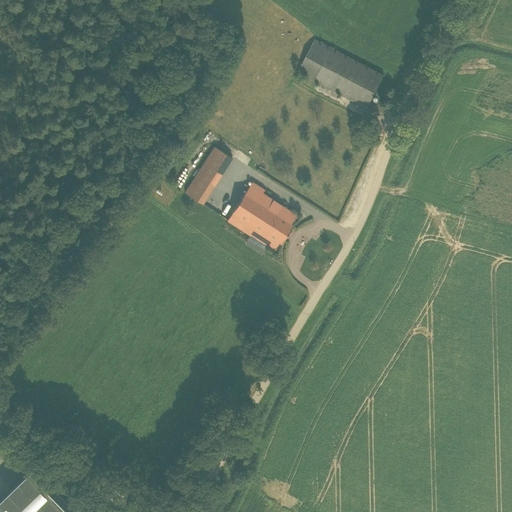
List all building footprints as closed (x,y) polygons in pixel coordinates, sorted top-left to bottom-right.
[(384,75),(315,39),(298,71),(371,109),(376,101),(371,99),(384,75)] [(232,159),(214,146),(184,192),(203,205),(232,159)] [(296,215),(262,193),(264,190),(252,182),(250,185),(244,193),(233,211),(228,220),(274,249),(279,241),(281,243),(293,224),(291,223),(296,215)] [(76,511),(32,466),(0,497),(0,511),(76,511)] [(0,479),(0,486),(5,492),(9,488),(0,479)]
